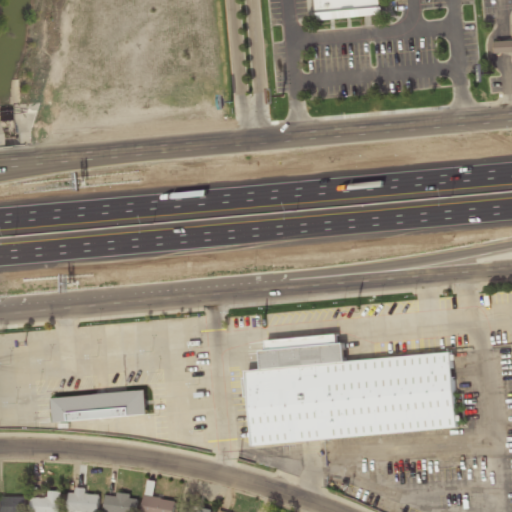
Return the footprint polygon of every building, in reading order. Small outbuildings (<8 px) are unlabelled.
[(318,0),(384,0),(385,12),(320,18),(318,0)] [(511,37),(500,39),(500,49),(511,48),(511,37)] [(253,444),(458,429),(452,353),(347,361),(345,342),(339,343),(339,335),(268,340),(269,351),(263,352),(264,370),(248,371),(253,444)] [(54,398),(56,422),(148,417),(146,393),(54,398)] [(99,511),(100,495),(85,495),(85,489),(70,488),(68,511),(99,511)] [(47,498),(32,498),(32,511),(61,511),(61,491),(47,491),(47,498)] [(105,511),(136,511),(138,497),(107,493),(105,511)] [(24,511),(24,496),(0,496),(0,511),(24,511)] [(173,511),(175,501),(147,497),(145,511),(173,511)]
